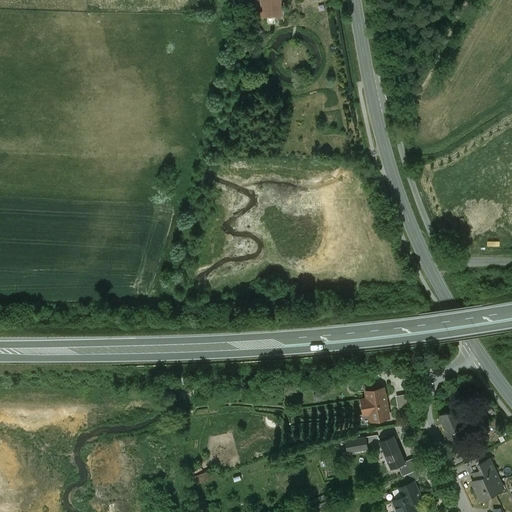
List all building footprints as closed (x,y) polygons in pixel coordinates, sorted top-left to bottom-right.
[(262,0),(264,13),(259,13),(259,17),(280,16),(279,0),(262,0)] [(375,389),(365,391),(367,398),(362,399),(364,414),(369,413),(371,421),(389,417),(387,410),(388,410),(387,402),(385,394),(384,388),(375,389)] [(459,389),(454,390),(458,404),(463,403),(459,389)] [(455,409),(439,415),(450,441),(466,435),(455,409)] [(406,463),(394,435),(379,441),(391,469),(406,463)] [(366,437),(345,441),(347,453),(368,449),(366,437)] [(477,457),(464,463),(470,476),(473,474),(476,473),(475,471),(480,469),(477,464),(480,463),(477,457)] [(480,463),(477,464),(480,469),(475,471),(476,473),(479,478),(487,474),(494,488),(502,484),(489,459),(480,463)] [(196,475),(199,484),(219,476),(216,467),(196,475)] [(487,474),(479,478),(476,473),(473,474),(476,479),(471,482),(479,500),(496,492),(494,488),(487,474)] [(414,481),(399,487),(403,496),(393,500),(398,511),(419,511),(416,505),(415,501),(421,498),(419,494),(414,481)] [(398,511),(393,500),(390,502),(393,511),(398,511)]
